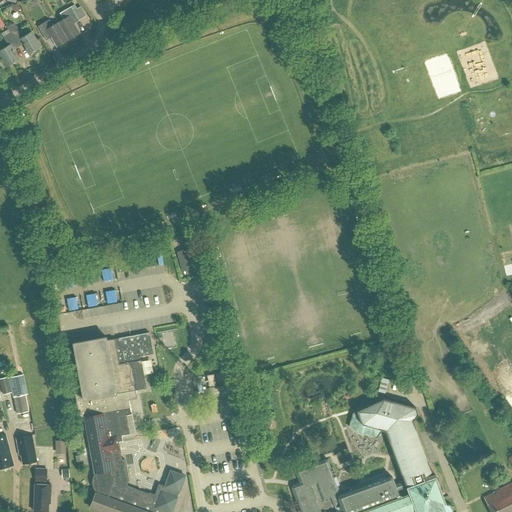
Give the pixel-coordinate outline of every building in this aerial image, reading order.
[(10,6),(14,13),(19,9),(16,3),(10,6)] [(58,23),(68,40),(80,33),(73,22),(78,19),(71,7),(60,13),(64,19),(58,23)] [(50,35),(57,47),(68,40),(58,23),(53,26),(49,20),(38,26),(45,38),(50,35)] [(13,23),(7,27),(10,32),(17,44),(22,41),(29,54),(40,47),(31,32),(25,35),(23,33),(13,23)] [(10,44),(0,50),(0,51),(4,59),(1,61),(5,68),(19,60),(12,47),(17,44),(10,32),(5,36),(10,44)] [(197,254),(193,256),(191,249),(178,253),(183,271),(186,270),(187,275),(202,271),(197,254)] [(74,350),(67,352),(68,359),(76,404),(79,418),(85,417),(131,408),(129,397),(132,397),(135,396),(136,396),(135,390),(140,389),(146,388),(143,373),(140,356),(153,353),(149,332),(106,340),(106,337),(73,343),(74,350)] [(12,397),(15,413),(27,411),(24,395),(26,394),(22,373),(6,377),(6,376),(0,377),(0,388),(1,394),(9,392),(12,397)] [(215,385),(213,374),(207,375),(209,386),(215,385)] [(195,390),(196,397),(196,400),(236,394),(234,384),(195,390)] [(452,511),(451,504),(445,503),(436,479),(437,477),(429,464),(413,420),(418,414),(415,408),(383,399),(352,413),(348,427),(355,433),(376,438),(382,430),(385,431),(404,481),(395,484),(392,477),(390,476),(385,478),(385,476),(348,489),(349,491),(341,494),(338,486),(339,485),(332,467),(331,468),(328,460),(325,459),(296,470),(295,472),(299,483),(292,485),(291,488),(296,501),(294,502),(297,511),(452,511)] [(147,404),(149,414),(164,412),(162,402),(147,404)] [(131,408),(85,417),(95,473),(92,477),(92,482),(93,487),(95,492),(90,507),(102,511),(168,511),(169,511),(171,511),(185,476),(171,470),(165,486),(159,484),(155,495),(149,493),(149,494),(134,488),(133,490),(127,487),(128,486),(127,485),(129,480),(124,459),(121,460),(118,442),(123,441),(122,439),(122,436),(130,434),(127,415),(132,414),(131,408)] [(0,436),(0,469),(13,466),(5,435),(0,436)] [(16,438),(19,452),(21,452),(23,464),(37,461),(32,436),(16,438)] [(54,440),(54,453),(64,453),(64,439),(54,440)] [(43,472),(36,471),(35,484),(34,511),(47,511),(47,503),(49,503),(50,485),(42,484),(43,472)] [(511,511),(511,482),(483,497),(490,511),(511,511)]
